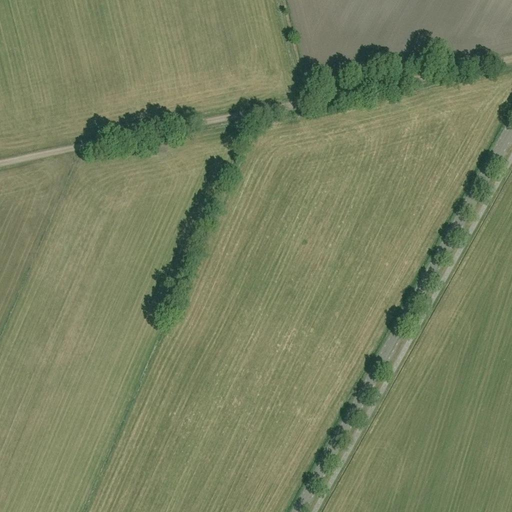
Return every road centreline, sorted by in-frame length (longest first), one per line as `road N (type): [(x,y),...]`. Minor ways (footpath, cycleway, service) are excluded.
road 1 (track): [(0,165),(511,59)]
road 2 (tertiary): [(297,511),(511,125)]
